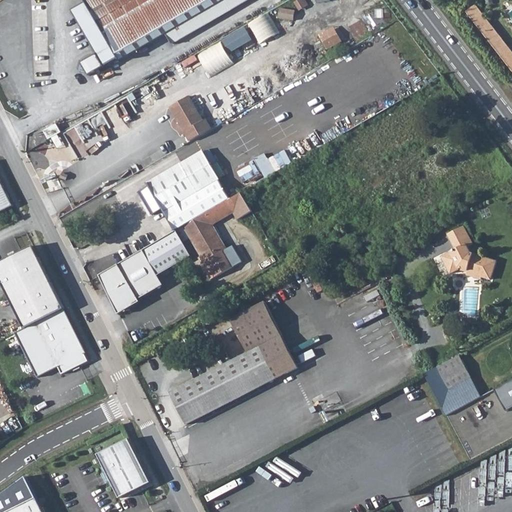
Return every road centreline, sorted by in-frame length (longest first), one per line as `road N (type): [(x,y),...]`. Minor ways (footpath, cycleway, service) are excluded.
road 1 (secondary): [(0,131),(136,401)]
road 2 (unknown): [(81,96),(265,0)]
road 3 (residential): [(0,474),(136,401)]
road 4 (tertiary): [(413,0),(494,103)]
road 5 (secondary): [(136,401),(190,511)]
